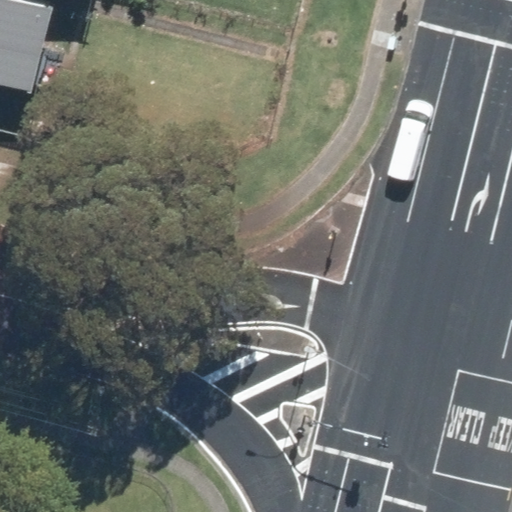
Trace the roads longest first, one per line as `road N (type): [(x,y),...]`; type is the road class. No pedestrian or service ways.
road 1 (tertiary): [(38,289),(184,300),(308,295),(443,328)]
road 2 (tertiary): [(289,511),(256,450),(197,393),(38,289)]
road 3 (primary): [(398,511),(443,328)]
road 4 (primary): [(443,328),(482,171)]
road 5 (primary): [(482,171),(511,50)]
